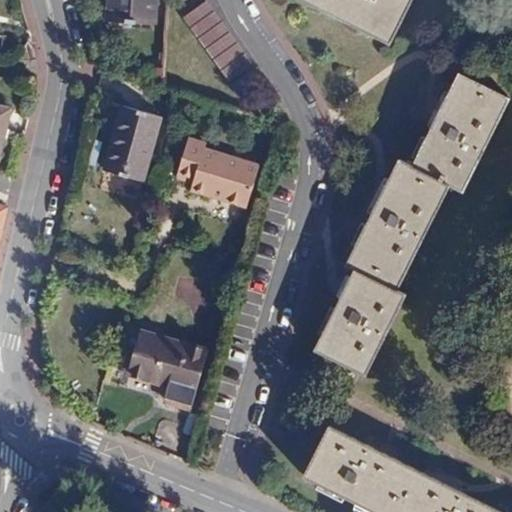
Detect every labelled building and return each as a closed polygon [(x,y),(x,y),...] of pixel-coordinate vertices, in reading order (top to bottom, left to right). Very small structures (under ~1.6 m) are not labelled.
[(154,24),(155,0),(108,0),(107,21),(154,24)] [(298,0),(389,46),(392,40),(311,0),(298,0)] [(311,0),(392,40),(412,0),(311,0)] [(251,66),(206,3),(182,19),(228,83),(251,66)] [(510,100),(459,73),(411,166),(399,160),(345,266),(353,271),(313,351),(364,377),(406,296),(396,290),(450,187),(462,193),(510,100)] [(260,90),(249,74),(231,87),(241,103),(260,90)] [(160,116),(123,106),(106,171),(143,181),(160,116)] [(0,145),(9,111),(0,108),(0,145)] [(206,140),(186,135),(175,176),(192,181),(190,188),(248,204),(260,161),(204,145),(206,140)] [(206,350),(141,332),(128,377),(170,389),(166,404),(190,410),(206,350)] [(303,478),(372,511),(498,511),(329,427),(303,478)]
